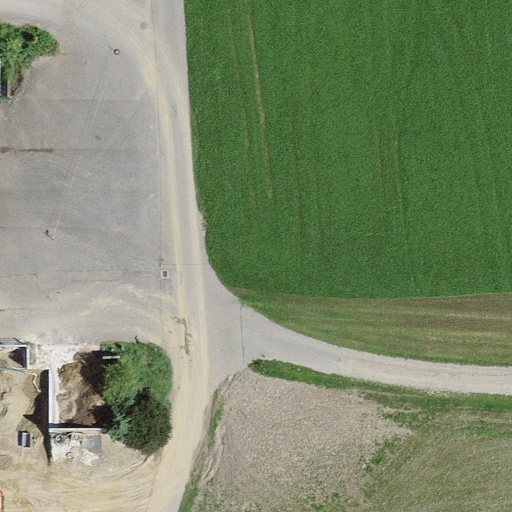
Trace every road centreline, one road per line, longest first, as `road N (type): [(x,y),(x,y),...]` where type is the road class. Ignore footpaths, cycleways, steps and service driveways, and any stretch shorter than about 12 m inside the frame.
road 1 (track): [(511,380),(396,382),(199,307),(175,0)]
road 2 (unclassified): [(199,307),(156,511)]
